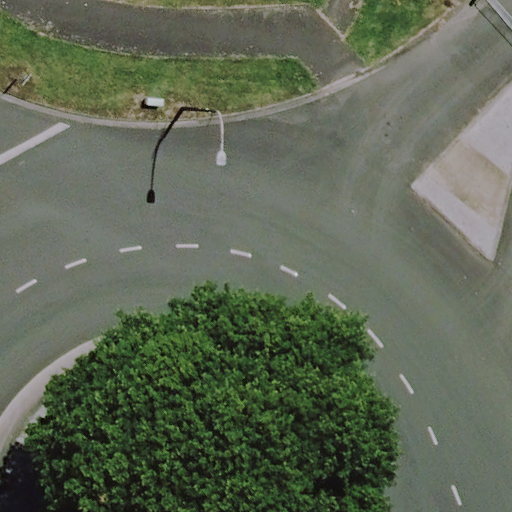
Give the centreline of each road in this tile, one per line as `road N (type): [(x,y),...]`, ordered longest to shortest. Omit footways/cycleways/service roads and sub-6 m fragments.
road 1 (tertiary): [(123,218),(220,220),(313,251),(391,309),(446,384),(476,472),(478,511)]
road 2 (tertiary): [(0,267),(33,245),(123,218)]
road 3 (tertiary): [(0,181),(123,218)]
